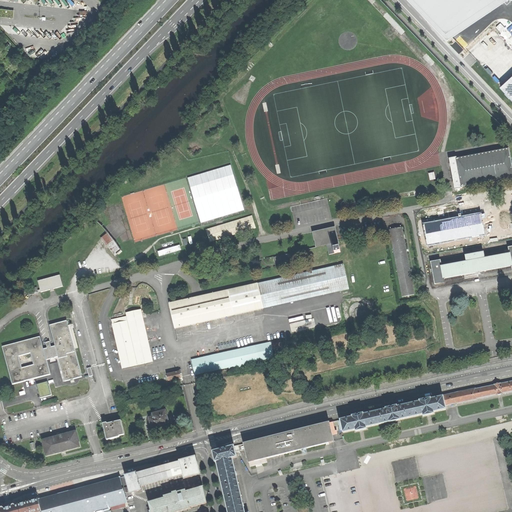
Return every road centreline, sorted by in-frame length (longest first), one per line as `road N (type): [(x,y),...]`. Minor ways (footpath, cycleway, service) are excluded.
road 1 (residential): [(511,369),(201,442)]
road 2 (primary): [(0,201),(193,0)]
road 3 (primary): [(169,0),(36,140)]
road 4 (residential): [(511,119),(397,0)]
road 5 (residential): [(201,442),(79,474)]
